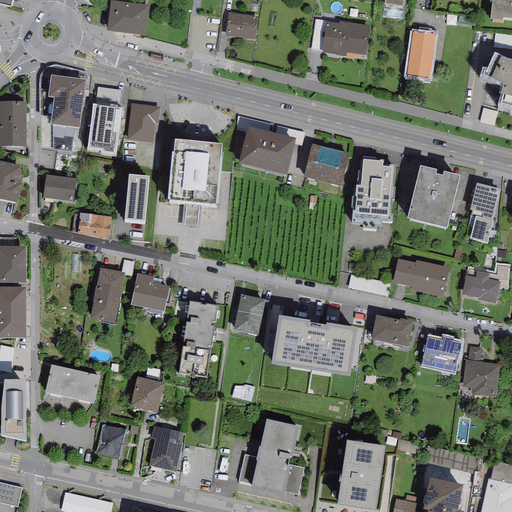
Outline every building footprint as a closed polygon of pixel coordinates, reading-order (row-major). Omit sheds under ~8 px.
[(403,9),(404,0),(384,0),(383,6),(403,9)] [(511,0),(490,0),(490,3),(492,3),(490,22),(503,24),(503,20),(511,21),(511,0)] [(145,37),(149,7),(111,2),(107,32),(145,37)] [(258,18),(228,14),(225,37),(254,41),(258,18)] [(339,24),(316,20),(311,51),(322,53),(322,54),(346,58),(346,54),(366,57),(371,27),(339,22),(339,24)] [(435,36),(413,33),(407,74),(429,78),(435,36)] [(511,35),(495,34),(494,48),(511,50),(511,35)] [(503,60),(495,56),(487,75),(484,74),(482,80),(490,83),(503,89),(500,98),(502,98),(499,109),(511,111),(511,64),(502,62),(503,60)] [(79,131),(85,83),(87,75),(85,73),(82,71),(51,68),(48,69),(45,70),(43,72),(41,74),(41,75),(39,78),(39,81),(39,116),(52,118),(50,127),(79,131)] [(500,98),(503,89),(490,83),(480,123),(494,126),(499,109),(502,98),(500,98)] [(121,92),(97,89),(90,150),(103,151),(103,153),(114,155),(116,136),(118,136),(120,113),(119,113),(121,92)] [(0,148),(27,148),(26,103),(0,103),(0,148)] [(160,108),(131,105),(127,142),(153,145),(155,125),(158,126),(160,108)] [(296,141),(247,129),(238,167),(286,178),(296,141)] [(221,148),(175,144),(169,204),(216,208),(221,148)] [(312,146),(304,179),(341,189),(350,156),(312,146)] [(21,167),(0,162),(0,200),(18,204),(22,185),(18,184),(21,167)] [(383,164),(363,163),(361,189),(356,189),(355,199),(352,198),(351,207),(353,207),(351,226),(363,227),(363,230),(376,231),(376,228),(381,229),(382,223),(392,223),(392,217),(391,217),(392,201),(394,201),(395,190),(393,190),(395,168),(391,167),(391,170),(382,169),(383,164)] [(436,174),(421,170),(407,223),(446,233),(460,180),(443,176),(442,180),(435,178),(436,174)] [(76,181),(46,177),(43,200),(73,204),(76,181)] [(148,181),(129,179),(125,224),(144,226),(148,181)] [(477,185),(470,212),(472,212),(471,218),(492,223),(500,191),(477,185)] [(112,218),(80,214),(77,235),(109,239),(112,218)] [(487,245),(492,223),(471,218),(465,240),(487,245)] [(25,248),(0,248),(0,285),(26,285),(25,248)] [(415,265),(398,261),(393,284),(412,288),(411,292),(443,298),(449,269),(416,262),(415,265)] [(508,268),(497,267),(496,283),(500,283),(499,288),(507,288),(508,268)] [(125,275),(100,270),(90,320),(115,325),(125,275)] [(489,276),(477,273),(476,280),(466,278),(462,296),(478,300),(478,301),(495,305),(499,288),(500,283),(496,283),(488,281),(489,276)] [(153,278),(138,275),(131,306),(164,313),(169,288),(152,284),(153,278)] [(390,284),(351,276),(348,289),(387,297),(390,284)] [(26,290),(0,290),(0,340),(26,341),(26,290)] [(265,301),(241,296),(233,332),(258,337),(265,301)] [(217,308),(189,304),(178,375),(206,379),(210,354),(207,353),(208,348),(211,348),(214,328),(211,328),(212,324),(214,324),(217,308)] [(375,317),(370,341),(408,349),(413,323),(400,320),(399,322),(375,317)] [(310,325),(279,320),(271,368),(349,381),(357,333),(326,328),(325,331),(310,329),(310,325)] [(442,342),(428,339),(421,366),(454,374),(461,345),(452,343),(453,340),(443,338),(442,342)] [(2,346),(1,370),(14,371),(15,346),(2,346)] [(469,347),(467,361),(480,363),(482,349),(469,347)] [(467,361),(466,361),(462,388),(473,390),(472,396),(495,399),(500,365),(480,363),(467,361)] [(51,367),(45,394),(93,405),(99,378),(51,367)] [(137,380),(130,406),(157,412),(163,386),(137,380)] [(25,384),(4,384),(1,413),(0,440),(26,446),(25,384)] [(237,385),(235,398),(254,400),(256,388),(237,385)] [(299,429),(266,422),(260,449),(259,449),(257,459),(245,456),(239,482),(252,485),(251,490),(284,497),(285,492),(298,495),(304,469),(289,465),(290,460),(292,460),(299,429)] [(129,431),(102,425),(95,455),(122,461),(129,431)] [(184,434),(154,428),(151,441),(154,442),(149,467),(176,473),(184,434)] [(375,511),(385,451),(347,445),(337,509),(358,511),(375,511)] [(488,480),(511,486),(511,466),(493,462),(488,480)] [(511,511),(511,486),(488,480),(480,511),(511,511)] [(457,511),(463,488),(429,481),(422,511),(423,511),(457,511)] [(0,504),(18,508),(22,489),(0,483),(0,504)] [(110,511),(113,504),(65,494),(62,506),(91,511),(110,511)] [(396,500),(393,511),(414,511),(416,504),(396,500)]
